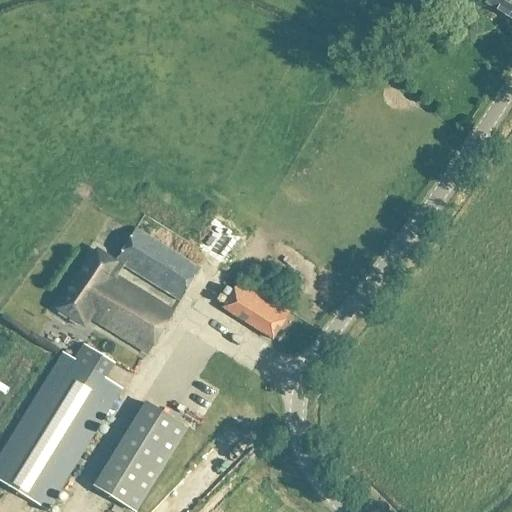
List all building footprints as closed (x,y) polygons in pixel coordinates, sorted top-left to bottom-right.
[(511,0),(487,0),(486,3),(511,19),(511,0)] [(198,268),(134,228),(113,262),(94,250),(55,309),(83,326),(88,317),(146,353),(171,313),(114,278),(122,266),(179,301),(198,268)] [(271,340),(288,313),(237,281),(220,308),(271,340)] [(62,354),(5,445),(0,453),(0,482),(45,510),(63,481),(120,389),(62,354)] [(217,358),(203,377),(210,383),(224,363),(217,358)] [(133,511),(185,428),(144,402),(92,486),(133,511)] [(237,491),(216,511),(238,511),(248,502),(237,491)] [(146,500),(147,511),(167,511),(167,498),(146,500)]
